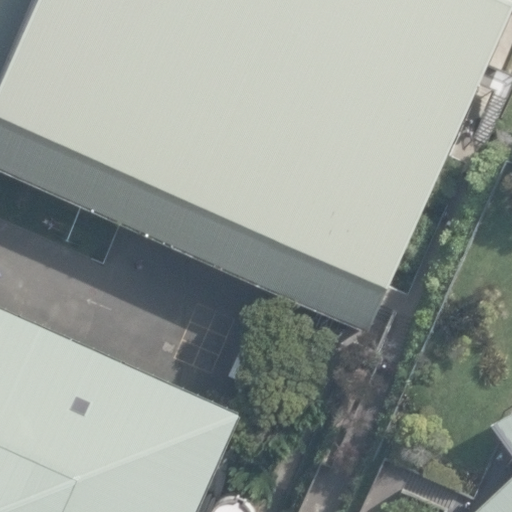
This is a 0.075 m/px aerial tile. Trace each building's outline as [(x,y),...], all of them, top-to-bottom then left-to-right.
[(0,0),(0,73),(33,0),(0,0)] [(508,0),(33,0),(0,73),(0,164),(369,321),(508,0)] [(263,415),(0,295),(0,511),(218,511),(231,483),(263,415)] [(511,511),(511,407),(502,413),(511,438),(511,488),(487,511),(511,511)] [(231,483),(218,511),(270,511),(256,490),(231,483)]
